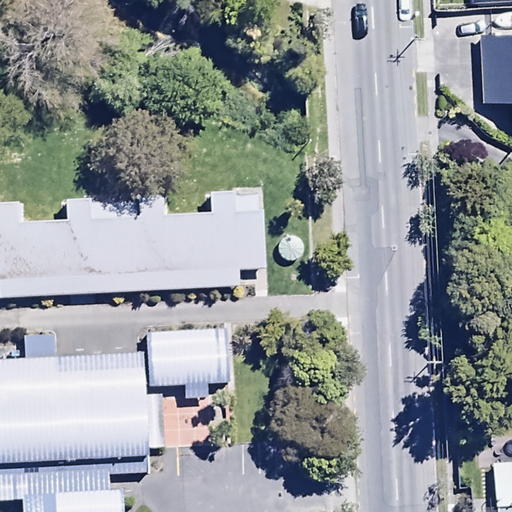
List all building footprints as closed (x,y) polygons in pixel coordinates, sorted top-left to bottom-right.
[(511,105),(511,127),(511,38),(476,40),(480,107),(511,105)] [(0,205),(0,296),(232,283),(231,269),(260,267),(256,194),(208,197),(209,214),(158,217),(157,199),(60,204),(61,222),(16,225),(15,204),(0,205)] [(216,323),(152,327),(156,387),(219,384),(216,323)] [(153,464),(146,350),(0,358),(0,498),(21,498),(21,511),(122,511),(120,466),(153,464)] [(511,511),(511,449),(491,451),(496,511),(511,511)]
